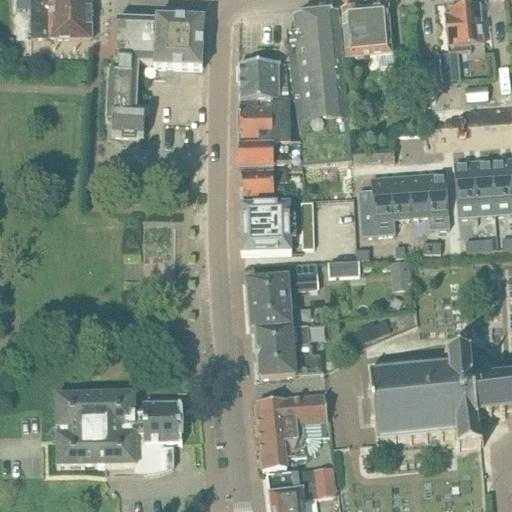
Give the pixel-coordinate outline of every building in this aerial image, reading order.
[(0,0),(0,46),(33,47),(33,0),(0,0)] [(33,53),(95,53),(95,0),(33,0),(33,47),(33,53)] [(341,13),(343,33),(346,62),(377,59),(378,68),(381,71),(396,70),(395,57),(392,57),(388,9),(359,12),(359,11),(341,13)] [(470,49),(483,48),(479,9),(450,11),(450,16),(444,17),(448,57),(471,55),(470,49)] [(301,147),(301,170),(352,164),(338,13),(293,17),(295,40),(288,41),(288,40),(287,40),(290,71),(293,106),(295,106),(301,147)] [(154,71),(201,73),(202,73),(204,22),(156,21),(156,23),(117,22),(115,66),(118,66),(118,77),(107,76),(105,125),(112,125),(111,140),(143,142),(144,119),(136,119),(139,67),(154,68),(154,71)] [(239,108),(276,107),(276,104),(278,103),(278,89),(277,69),(280,69),(280,66),(238,67),(239,104),(239,108)] [(488,103),(488,100),(487,89),(465,91),(466,105),(488,103)] [(239,108),(239,149),(290,148),(289,106),(276,107),(239,108)] [(442,131),(484,133),(485,109),(443,108),(442,131)] [(301,147),(290,148),(239,149),(239,172),(259,172),(273,171),(273,167),(291,166),(291,175),(302,175),(301,170),(301,147)] [(511,207),(509,164),(491,165),(495,219),(511,218),(511,220),(511,219),(511,207)] [(491,165),(473,167),(476,221),(495,219),(491,165)] [(473,167),(453,168),(457,222),(476,221),(473,167)] [(242,177),(243,204),(274,202),(273,186),(286,186),(286,174),(262,176),(242,177)] [(445,179),(426,180),(430,234),(449,233),(445,179)] [(426,180),(408,181),(411,221),(428,220),(429,234),(430,234),(426,180)] [(408,181),(390,183),(394,239),(395,239),(394,223),(411,221),(408,181)] [(372,194),(358,195),(361,241),(394,239),(390,183),(371,184),(372,194)] [(301,207),(301,214),(313,214),(312,206),(301,207)] [(241,259),(291,257),(290,207),(240,208),(241,259)] [(301,214),(301,222),(313,222),(313,214),(301,214)] [(313,222),(301,222),(302,230),(313,230),(313,222)] [(302,238),(313,237),(313,230),(302,230),(302,238)] [(302,238),(302,245),(314,245),(313,237),(302,238)] [(511,241),(501,242),(502,253),(511,252),(511,241)] [(491,243),(478,244),(479,255),(492,254),(491,243)] [(478,244),(465,245),(466,256),(479,255),(478,244)] [(302,245),(302,253),(314,253),(314,245),(302,245)] [(423,246),(423,258),(431,258),(432,246),(423,246)] [(432,246),(431,258),(440,258),(440,247),(432,246)] [(404,250),(395,251),(396,262),(405,262),(404,250)] [(368,253),(356,254),(357,264),(369,263),(368,253)] [(359,265),(327,267),(328,280),(359,278),(359,265)] [(388,267),(389,295),(409,295),(408,266),(388,267)] [(255,333),(292,330),(289,296),(318,294),(317,279),(246,284),(250,334),(255,334),(255,333)] [(375,327),(361,333),(367,345),(390,336),(385,324),(376,328),(375,327)] [(313,358),(312,347),(308,348),(307,329),(292,330),(255,333),(255,334),(259,383),(296,380),(295,379),(319,377),(318,358),(313,358)] [(511,374),(510,375),(511,378),(474,382),(474,378),(473,378),(471,356),(473,355),(473,353),(470,353),(470,350),(467,351),(468,353),(449,355),(449,352),(446,353),(446,355),(444,356),(444,358),(447,358),(448,368),(371,375),(371,372),(368,373),(371,395),(367,395),(367,399),(371,398),(374,424),(370,424),(370,427),(374,427),(376,449),(379,449),(378,446),(455,439),(457,449),(454,450),(454,452),(457,452),(457,454),(460,454),(459,452),(478,449),(478,452),(481,452),(480,449),(483,449),(483,446),(480,447),(477,423),(478,423),(478,420),(511,416),(511,374)] [(55,399),(57,472),(136,470),(136,468),(144,468),(145,479),(146,479),(146,478),(160,476),(172,472),(172,453),(164,453),(164,448),(182,448),(181,407),(143,408),(143,410),(134,410),(134,397),(55,399)] [(285,461),(307,459),(313,458),(318,453),(321,448),(322,441),(329,441),(324,399),(256,406),(263,475),(286,473),(285,461)] [(270,511),(304,511),(303,504),(335,500),(331,472),(266,479),(270,511)]
